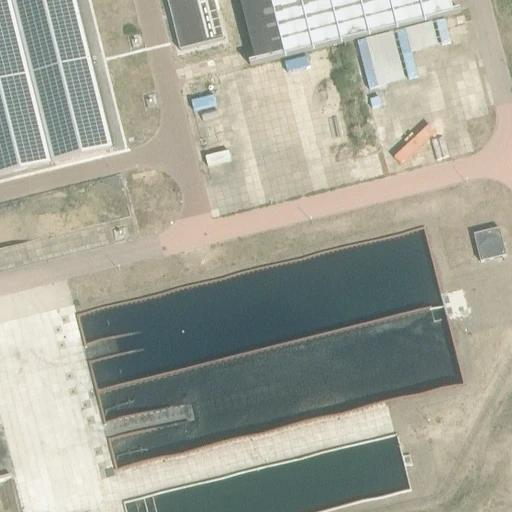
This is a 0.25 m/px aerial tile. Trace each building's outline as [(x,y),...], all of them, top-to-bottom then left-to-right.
[(77,0),(0,0),(0,177),(114,149),(91,56),(77,0)] [(213,0),(166,0),(180,53),(224,42),(213,0)] [(450,0),(239,0),(255,63),(249,65),(250,68),(355,41),(445,19),(460,15),(460,12),(453,13),(450,0)] [(445,19),(355,41),(367,88),(416,78),(412,58),(452,49),(445,19)] [(224,102),(193,109),(210,170),(240,163),(224,102)] [(499,231),(474,237),(481,264),(506,258),(499,231)]
